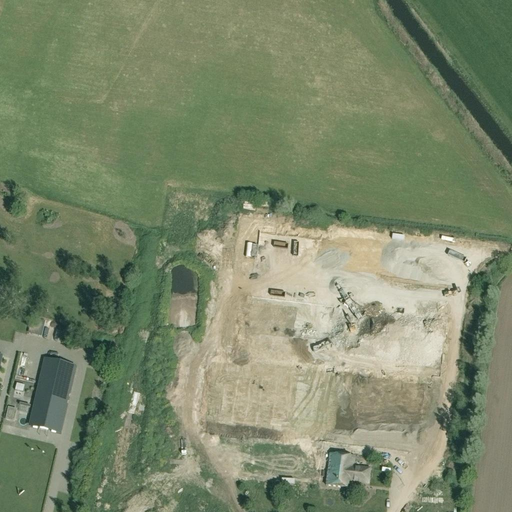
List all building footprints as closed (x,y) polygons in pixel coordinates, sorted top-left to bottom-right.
[(259,199),(259,212),(271,212),(272,199),(259,199)] [(341,329),(401,354),(404,347),(415,348),(415,350),(419,350),(415,360),(420,362),(414,362),(427,367),(431,359),(430,369),(434,370),(443,371),(453,245),(339,236),(333,250),(373,268),(371,272),(385,278),(384,283),(418,286),(416,311),(370,307),(381,312),(375,326),(366,325),(367,308),(324,304),(343,312),(341,329)] [(289,286),(302,287),(302,288),(319,289),(319,280),(289,279),(289,286)] [(222,343),(228,345),(230,339),(224,337),(222,343)] [(60,432),(75,368),(45,361),(30,426),(60,432)] [(387,415),(387,439),(432,440),(433,393),(419,392),(419,396),(401,395),(400,416),(387,415)] [(9,411),(16,409),(14,399),(6,401),(9,411)] [(33,410),(35,402),(28,400),(26,408),(33,410)] [(371,470),(354,468),(355,457),(331,454),(329,471),(327,486),(352,489),(353,481),(357,481),(356,483),(369,485),(371,470)]
